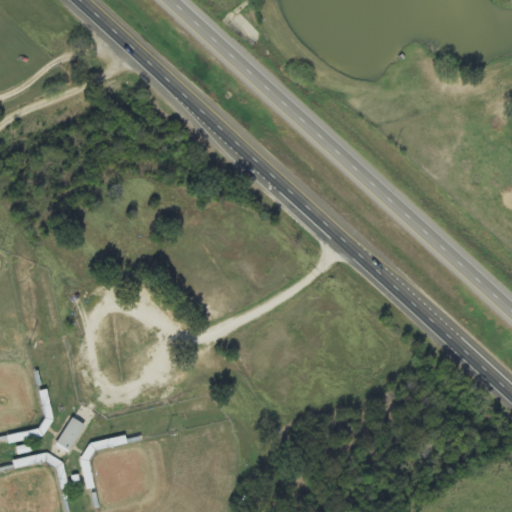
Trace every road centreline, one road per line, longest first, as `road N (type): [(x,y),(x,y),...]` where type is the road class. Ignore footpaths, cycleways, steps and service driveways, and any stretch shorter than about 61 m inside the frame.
road 1 (trunk): [(79,0),(511,393)]
road 2 (trunk): [(511,317),(165,0)]
